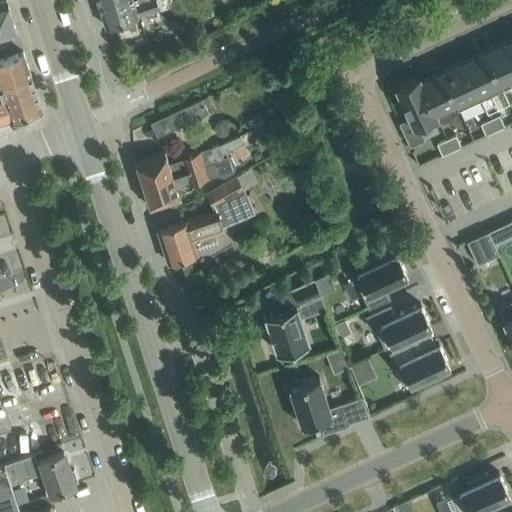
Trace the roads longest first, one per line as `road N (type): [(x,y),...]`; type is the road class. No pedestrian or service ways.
road 1 (secondary): [(205,511),(81,125)]
road 2 (unclassified): [(129,511),(10,159)]
road 3 (residential): [(365,96),(508,408)]
road 4 (residential): [(284,511),(508,408)]
road 5 (residential): [(365,96),(365,76),(377,63),(511,1)]
road 6 (secondary): [(81,125),(42,0)]
